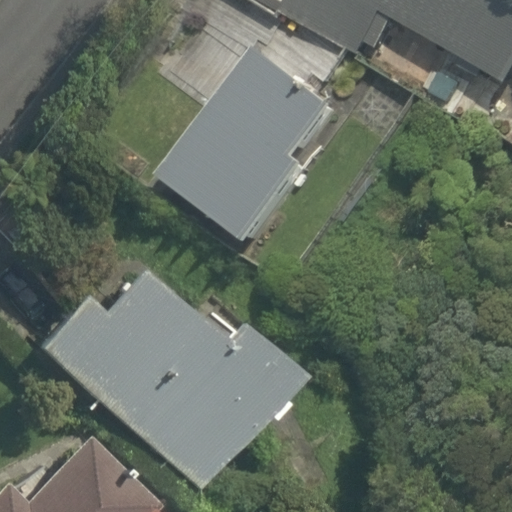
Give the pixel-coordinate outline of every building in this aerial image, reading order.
[(273,20),(240,0),(204,0),(196,16),(254,52),(273,20)] [(511,0),(258,0),(364,57),(368,46),(382,52),(397,22),(511,86),(511,0)] [(169,187),(259,252),(316,173),(308,167),(344,116),(263,57),(169,187)] [(451,109),(463,84),(439,73),(427,98),(451,109)] [(25,351),(185,492),(198,478),(236,511),(258,511),(261,510),(208,462),(283,378),(225,327),(212,342),(128,268),(87,314),(71,299),(25,351)] [(0,511),(143,511),(149,506),(77,438),(12,507),(0,495),(0,511)]
